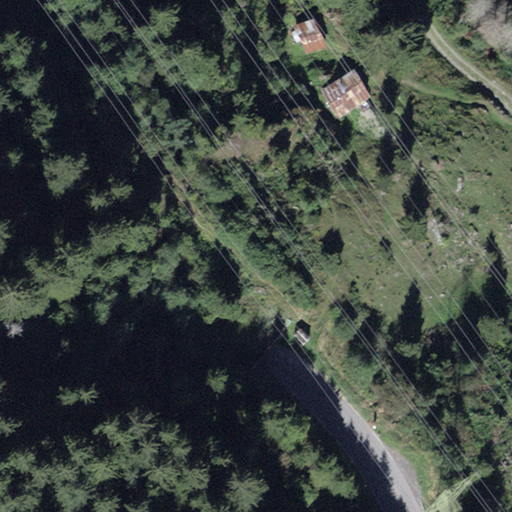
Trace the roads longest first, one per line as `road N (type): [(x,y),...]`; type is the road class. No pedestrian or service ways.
road 1 (tertiary): [(0,174),(322,394),(366,446),(404,511)]
road 2 (track): [(405,0),(420,27),(511,110)]
